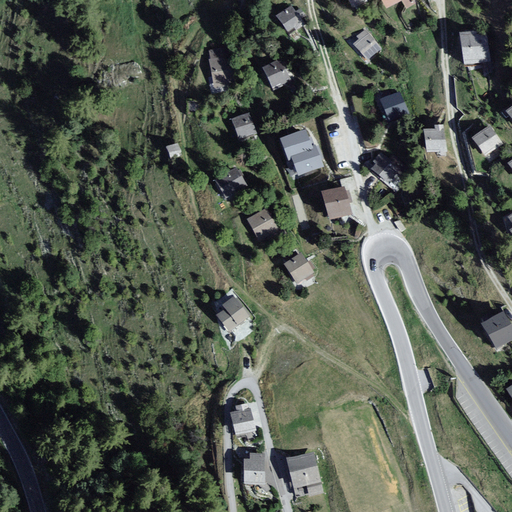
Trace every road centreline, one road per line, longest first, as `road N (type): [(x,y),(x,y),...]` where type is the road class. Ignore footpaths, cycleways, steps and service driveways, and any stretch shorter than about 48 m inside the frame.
road 1 (residential): [(447,0),(448,80),(471,214),(511,314)]
road 2 (residential): [(232,511),(224,403),(252,384),(260,390),(287,511)]
road 3 (residential): [(310,0),(378,248)]
road 4 (tertiary): [(378,248),(396,248),(405,258),(435,324),(511,438)]
road 5 (tertiary): [(432,463),(374,269),(378,248)]
road 6 (track): [(424,435),(386,392),(280,324)]
